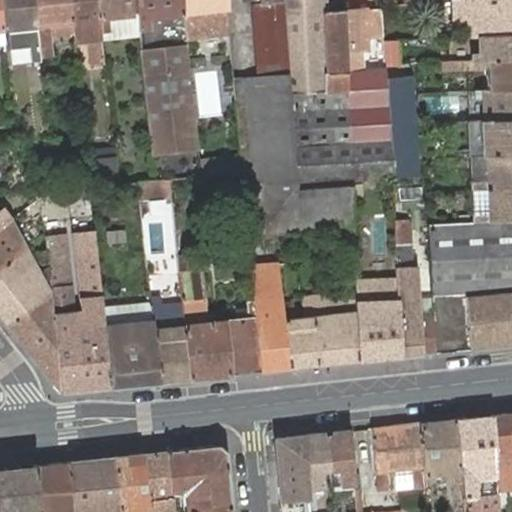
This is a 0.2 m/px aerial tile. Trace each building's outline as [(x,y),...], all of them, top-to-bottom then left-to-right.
[(34,0),(4,0),(7,28),(8,42),(31,40),(32,53),(40,52),(39,44),(34,0)] [(34,0),(39,44),(40,52),(40,57),(51,55),(49,33),(48,23),(72,21),(69,0),(34,0)] [(104,64),(101,37),(101,31),(97,0),(69,0),(72,21),(73,31),(74,40),(88,39),(91,65),(104,64)] [(130,0),(97,0),(101,31),(109,30),(107,15),(132,13),(130,0)] [(180,0),(134,0),(139,33),(139,36),(145,35),(144,27),(149,26),(149,17),(182,13),(180,0)] [(201,9),(226,6),(225,0),(180,0),(182,13),(183,22),(202,19),(201,9)] [(257,235),(281,234),(353,228),(352,204),(351,179),(350,143),(293,147),(287,75),(281,0),(257,2),(261,63),(263,76),(243,78),(257,235)] [(281,0),(287,75),(293,147),(350,143),(346,72),(346,71),(328,72),(325,11),(324,0),(281,0)] [(511,34),(511,0),(452,0),(454,20),(478,19),(478,36),(511,34)] [(229,35),(226,6),(201,9),(202,19),(183,22),(185,39),(229,35)] [(366,8),(345,10),(348,72),(362,70),(382,68),(382,62),(362,64),(361,50),(368,50),(368,39),(383,38),(381,8),(366,9),(366,8)] [(346,71),(346,72),(348,72),(345,10),(325,11),(328,72),(346,71)] [(101,31),(101,37),(134,34),(132,13),(107,15),(109,30),(101,31)] [(48,23),(49,33),(73,31),(72,21),(48,23)] [(511,59),(511,34),(478,36),(479,55),(460,55),(461,61),(471,61),(486,61),(511,59)] [(397,40),(383,41),(384,68),(385,68),(398,65),(397,40)] [(151,151),(196,146),(186,45),(140,50),(151,151)] [(439,51),(439,62),(441,62),(461,61),(460,55),(460,50),(439,51)] [(511,89),(511,59),(486,61),(471,61),(461,61),(441,62),(441,71),(482,70),(486,66),(492,66),(492,75),(487,75),(487,90),(511,89)] [(350,143),(351,179),(391,177),(418,175),(411,77),(386,78),(385,68),(384,68),(382,68),(362,70),(348,72),(346,72),(350,143)] [(511,119),(511,89),(487,90),(473,91),(474,96),(483,96),(484,120),(511,119)] [(473,91),(467,91),(468,122),(481,121),(484,120),(483,96),(474,96),(473,91)] [(511,154),(511,119),(484,120),(481,121),(468,122),(467,122),(468,157),(483,156),(511,154)] [(511,186),(511,154),(483,156),(484,179),(469,180),(470,189),(484,188),(511,186)] [(483,156),(468,157),(469,180),(484,179),(483,156)] [(110,157),(87,161),(90,176),(113,172),(110,157)] [(168,174),(186,172),(185,158),(167,159),(168,174)] [(222,195),(243,193),(241,172),(219,174),(222,195)] [(205,175),(206,187),(207,197),(222,195),(219,174),(205,175)] [(199,176),(195,177),(196,187),(206,187),(205,175),(199,176)] [(138,193),(138,198),(170,196),(169,180),(154,181),(138,182),(136,182),(138,193)] [(117,183),(112,184),(113,195),(138,193),(136,182),(117,183)] [(511,186),(484,188),(486,212),(471,213),(471,221),(511,219),(511,186)] [(484,188),(470,189),(471,213),(486,212),(484,188)] [(0,227),(11,219),(4,210),(0,213),(0,227)] [(0,231),(18,255),(27,247),(12,218),(11,219),(0,227),(0,231)] [(433,319),(435,352),(511,343),(511,219),(471,221),(428,224),(433,319)] [(409,220),(393,221),(394,243),(410,243),(409,220)] [(88,288),(89,296),(100,295),(96,248),(94,229),(73,231),(75,249),(80,249),(84,288),(88,288)] [(0,268),(18,255),(0,231),(0,268)] [(61,392),(110,387),(103,327),(100,295),(89,296),(79,297),(80,310),(68,311),(65,286),(72,285),(66,232),(45,234),(50,287),(50,289),(52,306),(53,312),(61,392)] [(394,243),(397,279),(401,357),(435,352),(433,319),(420,320),(417,267),(411,268),(410,243),(394,243)] [(46,292),(50,289),(27,247),(18,255),(46,291),(46,292)] [(178,273),(193,272),(191,254),(176,256),(178,273)] [(0,268),(0,316),(6,325),(41,297),(46,293),(46,292),(46,291),(18,255),(0,268)] [(260,371),(288,368),(283,319),(273,320),(275,294),(273,273),(272,264),(260,265),(259,255),(249,256),(250,266),(253,300),(260,371)] [(189,378),(228,374),(222,321),(204,323),(199,271),(193,272),(178,273),(179,283),(181,307),(182,312),(183,326),(189,378)] [(275,294),(273,320),(283,319),(280,293),(278,273),(273,273),(275,294)] [(355,311),(358,359),(401,357),(397,279),(355,281),(357,302),(355,302),(355,311)] [(302,297),(304,316),(340,313),(338,293),(302,297)] [(60,392),(61,392),(53,312),(52,306),(48,306),(41,297),(6,325),(60,392)] [(228,374),(260,371),(253,300),(245,301),(248,319),(222,321),(228,374)] [(158,382),(189,378),(183,326),(182,312),(181,307),(161,310),(160,301),(150,302),(152,322),(153,329),(158,382)] [(283,319),(288,368),(358,359),(355,311),(340,313),(304,316),(283,319)] [(103,327),(110,387),(158,382),(153,329),(152,322),(103,327)] [(511,466),(511,411),(492,414),(495,468),(511,466)] [(498,511),(495,468),(492,414),(456,418),(461,489),(463,503),(463,511),(498,511)] [(461,489),(456,418),(420,422),(424,477),(452,474),(455,504),(463,503),(461,489)] [(420,422),(371,427),(375,472),(376,472),(378,489),(387,489),(385,471),(411,469),(412,488),(425,487),(424,477),(420,422)] [(327,432),(304,435),(309,498),(309,505),(309,511),(316,510),(315,494),(314,495),(313,488),(322,487),(321,470),(330,470),(339,469),(340,485),(349,484),(350,492),(355,491),(349,430),(327,432)] [(309,498),(304,435),(274,438),(280,501),(294,499),(295,506),(309,505),(309,498)] [(214,445),(166,450),(170,491),(183,489),(186,493),(188,511),(200,511),(230,508),(226,454),(214,445)] [(166,450),(140,453),(147,511),(172,511),(170,491),(166,450)] [(147,511),(140,453),(113,456),(117,511),(147,511)] [(117,511),(113,456),(69,460),(72,511),(117,511)] [(72,511),(69,460),(34,464),(38,511),(72,511)] [(38,511),(34,464),(0,467),(0,511),(38,511)]
